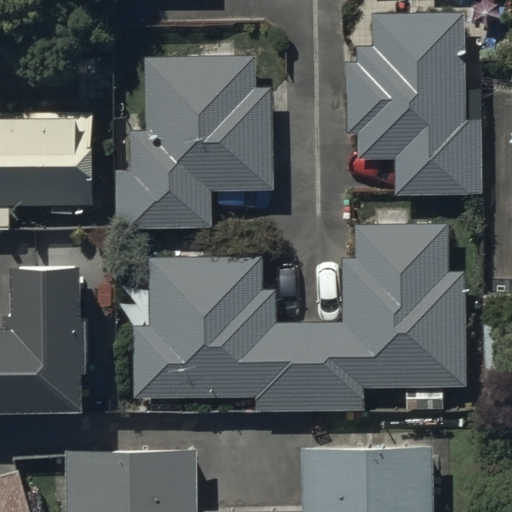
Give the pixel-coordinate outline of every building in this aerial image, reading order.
[(463,15),(372,15),(372,48),(356,48),(356,63),(345,64),(345,135),(355,135),(355,161),(393,161),(393,198),(480,198),(480,122),(464,122),(463,15)] [(260,61),(150,62),(149,136),(138,137),(138,175),(122,175),(122,235),(216,234),(216,197),(277,196),(276,94),(260,94),(260,61)] [(0,231),(14,231),(14,209),(53,209),(53,216),(76,216),(76,205),(99,205),(99,114),(0,114),(0,231)] [(453,228),(360,227),(359,260),(347,260),(346,326),(279,325),(280,294),(266,294),(267,262),(154,261),(153,328),(139,328),(138,400),(260,402),(260,414),(369,415),(369,389),(467,390),(469,274),(453,274),(453,228)] [(22,334),(0,333),(0,418),(93,418),(91,273),(21,274),(22,334)] [(202,511),(202,449),(76,449),(76,511),(439,511),(440,448),(308,448),(308,511),(202,511)] [(37,511),(26,469),(0,475),(0,511),(37,511)]
